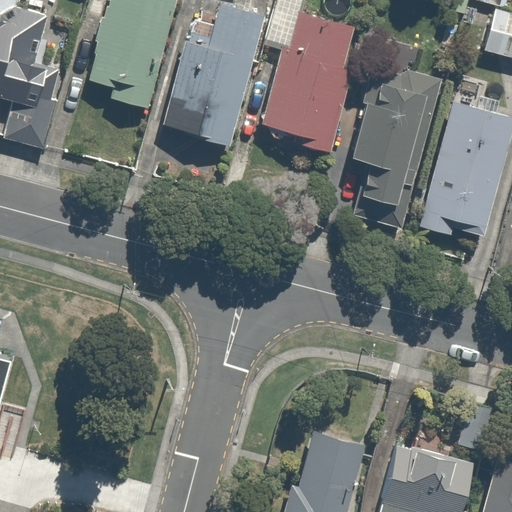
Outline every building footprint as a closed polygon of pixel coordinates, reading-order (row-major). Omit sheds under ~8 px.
[(181,30),(188,0),(103,0),(80,96),(160,115),(181,30)] [(320,0),(272,0),(268,19),(262,45),(283,50),(261,138),(340,157),(371,35),(315,21),(320,0)] [(511,10),(495,6),(483,57),(511,63),(511,10)] [(262,45),(268,19),(222,8),(215,39),(181,30),(160,115),(155,134),(234,154),(262,45)] [(54,68),(64,34),(0,15),(0,103),(11,107),(2,138),(49,152),(63,101),(57,99),(65,71),(54,68)] [(411,45),(371,35),(340,157),(339,163),(378,173),(368,213),(408,223),(443,85),(404,75),(411,45)] [(511,141),(511,117),(456,104),(426,226),(487,242),(511,141)] [(351,511),(369,455),(314,438),(301,481),(291,478),(281,511),(351,511)] [(471,511),(485,467),(397,440),(375,511),(471,511)] [(511,511),(511,470),(498,466),(483,511),(511,511)]
